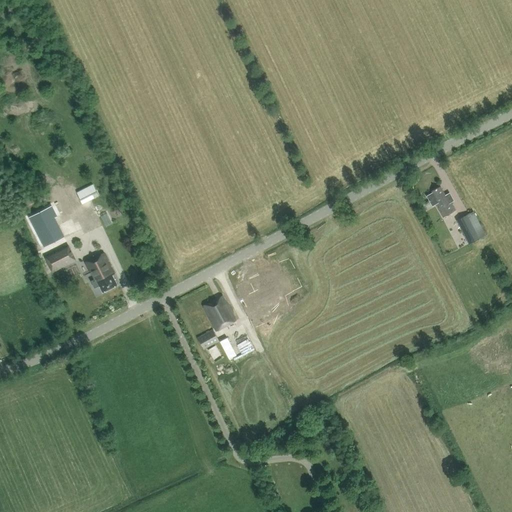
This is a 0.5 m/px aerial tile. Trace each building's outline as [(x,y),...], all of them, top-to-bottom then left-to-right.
[(442,217),(456,209),(451,202),(453,201),(449,193),(445,195),(440,186),(431,191),(432,193),(426,196),(432,206),(435,204),(442,217)] [(58,217),(54,207),(33,217),(37,226),(58,217)] [(473,211),(456,220),(468,244),(485,235),(473,211)] [(74,217),(57,224),(62,236),(79,229),(74,217)] [(45,256),(52,272),(77,260),(69,244),(68,245),(64,238),(41,249),(45,256)] [(112,275),(114,274),(103,253),(85,262),(94,280),(90,282),(94,289),(99,286),(103,292),(117,285),(112,275)] [(238,312),(250,334),(261,328),(255,317),(271,309),(269,306),(288,296),(280,279),(266,287),(265,285),(259,288),(260,290),(249,295),(255,307),(251,309),(249,306),(238,312)] [(215,330),(235,319),(222,295),(203,306),(215,330)] [(213,329),(197,337),(203,349),(219,341),(213,329)] [(228,338),(221,341),(229,359),(236,355),(228,338)]
